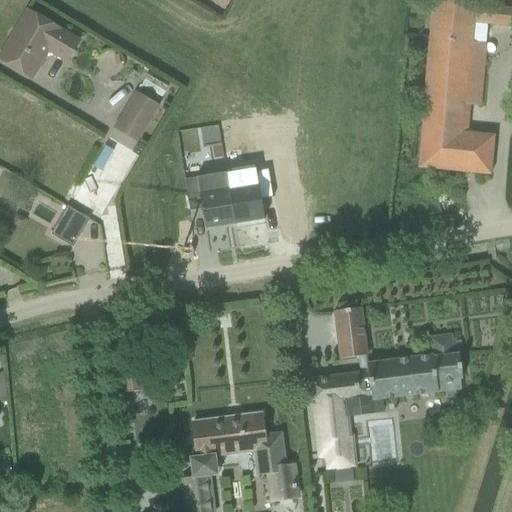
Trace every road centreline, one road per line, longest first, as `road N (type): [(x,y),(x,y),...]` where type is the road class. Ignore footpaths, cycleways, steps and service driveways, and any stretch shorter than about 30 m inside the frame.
road 1 (unclassified): [(511,225),(78,294),(0,320)]
road 2 (unknown): [(78,294),(101,511)]
